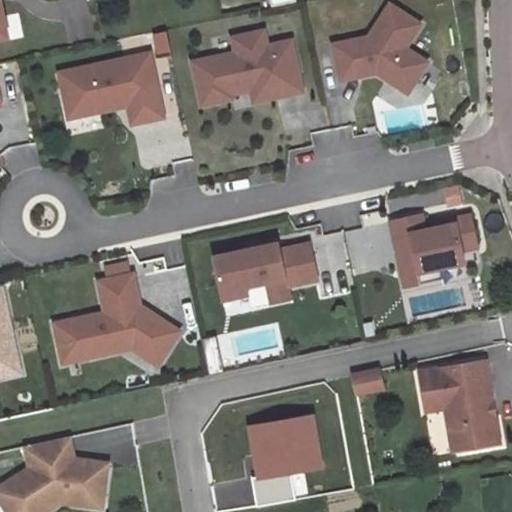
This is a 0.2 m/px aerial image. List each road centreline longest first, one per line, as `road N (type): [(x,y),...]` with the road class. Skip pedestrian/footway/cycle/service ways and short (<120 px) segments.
road 1 (residential): [(46,216),(91,231),(503,143)]
road 2 (residential): [(511,324),(198,395),(184,418),(199,511)]
road 3 (unclassified): [(503,0),(503,143)]
